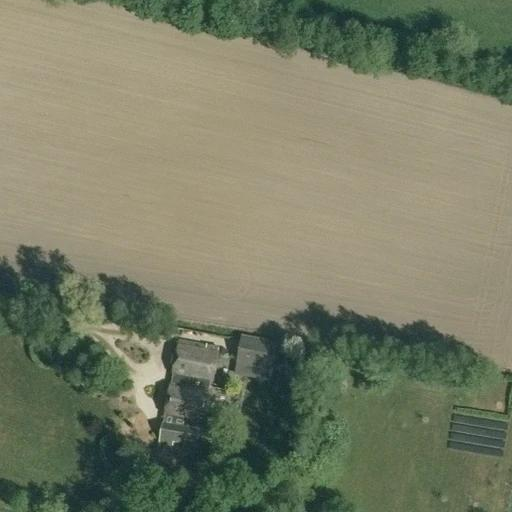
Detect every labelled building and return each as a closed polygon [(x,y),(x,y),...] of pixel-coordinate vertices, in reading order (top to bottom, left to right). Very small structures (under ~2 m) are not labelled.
[(235,366),(273,373),(274,368),(286,370),(289,351),(277,349),(278,344),(241,336),(235,366)] [(178,345),(172,375),(173,375),(210,382),(213,383),(219,353),(218,353),(178,345)] [(171,386),(165,418),(173,419),(172,425),(203,430),(204,425),(210,393),(208,393),(209,393),(210,384),(210,382),(173,375),(171,386)] [(164,424),(159,444),(172,446),(172,443),(182,445),(181,449),(198,451),(198,448),(217,452),(218,448),(230,451),(233,439),(219,436),(220,434),(202,432),(203,430),(172,425),(164,424)] [(223,511),(263,511),(264,511),(226,501),(223,511)]
